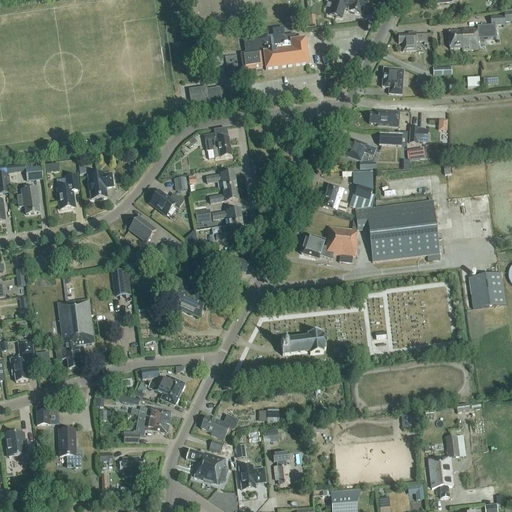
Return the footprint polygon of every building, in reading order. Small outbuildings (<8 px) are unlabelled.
[(333,0),(329,14),(341,18),(344,9),(360,14),(361,11),(362,11),(365,2),(359,0),(333,0)] [(504,18),(490,18),(491,27),(505,27),(504,24),(511,23),(511,14),(504,15),(504,18)] [(241,55),(243,72),(263,69),(262,67),(265,67),(265,71),(308,66),(305,40),(295,41),(294,35),(284,37),(283,31),(283,29),(272,30),(272,34),(273,39),(243,43),(245,55),(241,55)] [(460,31),(460,33),(447,34),(448,51),(461,50),(461,52),(478,51),(477,44),(478,44),(478,30),(460,31)] [(407,34),(408,36),(398,36),(398,44),(402,44),(402,52),(416,52),(415,43),(423,42),(424,44),(430,44),(430,34),(415,35),(415,33),(407,34)] [(451,76),(451,68),(432,69),(433,77),(451,76)] [(383,70),(382,89),(389,89),(388,96),(401,97),(402,87),(399,87),(400,71),(383,70)] [(207,88),(188,91),(192,113),(210,110),(207,88)] [(399,114),(394,113),(394,112),(376,111),(375,114),(370,113),(370,124),(378,124),(378,126),(393,127),(393,121),(399,121),(399,114)] [(410,128),(409,143),(417,144),(417,142),(426,143),(428,131),(418,130),(418,129),(410,128)] [(220,160),(231,158),(228,140),(215,142),(214,136),(199,138),(200,145),(212,143),(214,160),(220,160)] [(401,137),(379,136),(378,148),(401,149),(401,137)] [(194,139),(186,145),(189,150),(197,144),(194,139)] [(374,159),(377,151),(351,141),(345,157),(361,164),(364,155),(374,159)] [(411,163),(427,160),(425,148),(409,150),(411,163)] [(6,169),(7,176),(26,174),(26,182),(42,180),(41,168),(32,169),(31,166),(31,165),(25,166),(26,167),(6,169)] [(354,186),(356,187),(353,196),(367,201),(369,196),(371,191),(370,173),(352,174),(354,186)] [(221,183),(222,190),(236,188),(234,174),(205,179),(206,185),(221,183)] [(91,201),(107,199),(106,190),(114,188),(112,175),(104,176),(104,175),(88,177),(91,201)] [(0,195),(9,194),(6,176),(0,177),(0,195)] [(60,211),(75,209),(73,193),(79,192),(77,177),(66,179),(67,189),(57,190),(60,211)] [(185,179),(175,181),(177,193),(187,191),(185,179)] [(328,187),(325,197),(340,202),(343,191),(328,187)] [(236,188),(222,190),(223,197),(208,199),(209,206),(238,201),(236,188)] [(21,192),(22,197),(16,198),(18,210),(25,209),(26,216),(39,214),(37,201),(39,201),(37,189),(21,192)] [(169,200),(159,192),(149,205),(166,217),(175,206),(179,209),(184,203),(173,195),(169,200)] [(349,208),(356,211),(372,209),(375,198),(369,196),(367,201),(353,196),(349,208)] [(340,202),(325,197),(322,208),(336,212),(340,202)] [(438,257),(432,203),(354,212),(355,222),(352,222),(351,232),(329,229),(326,249),(323,248),(325,243),(318,241),(318,240),(307,237),(300,256),(311,259),(319,261),(320,258),(332,262),(333,256),(340,257),(339,263),(351,265),(352,258),(355,259),(357,241),(355,241),(357,233),(369,231),(372,264),(438,257)] [(227,220),(228,227),(242,225),(240,211),(211,216),(212,222),(227,220)] [(155,232),(138,220),(129,231),(146,244),(155,232)] [(242,225),(228,227),(229,233),(215,236),(215,241),(216,243),(244,238),(242,225)] [(186,237),(189,249),(198,247),(196,236),(186,237)] [(176,245),(161,247),(163,261),(179,258),(176,245)] [(227,260),(227,259),(219,256),(215,266),(223,269),(224,266),(228,267),(228,268),(245,275),(249,265),(231,258),(230,262),(227,260)] [(116,298),(129,297),(126,273),(113,274),(116,298)] [(504,305),(499,274),(468,279),(473,311),(504,305)] [(183,291),(185,285),(167,277),(164,285),(180,292),(172,308),(199,320),(207,304),(188,295),(189,294),(183,291)] [(59,348),(61,362),(67,361),(68,371),(78,370),(77,360),(79,360),(78,350),(76,350),(76,348),(94,346),(88,302),(74,304),(73,299),(67,300),(68,305),(57,306),(63,348),(59,348)] [(307,336),(307,339),(281,342),(282,346),(282,353),(283,357),(309,354),(309,356),(322,354),(321,351),(325,351),(323,336),(320,337),(319,334),(307,336)] [(18,345),(19,356),(17,360),(10,361),(12,377),(14,377),(15,384),(28,382),(27,376),(29,376),(27,358),(34,357),(32,343),(18,345)] [(158,380),(158,372),(141,373),(141,381),(158,380)] [(156,386),(179,396),(183,386),(170,380),(168,385),(158,381),(156,386)] [(179,396),(156,386),(150,383),(147,389),(160,395),(161,393),(164,394),(160,402),(174,408),(179,396)] [(144,396),(137,392),(134,397),(142,401),(144,396)] [(139,401),(125,398),(124,404),(138,407),(139,401)] [(149,418),(149,420),(169,423),(170,415),(148,411),(148,414),(131,411),(130,416),(138,417),(149,418)] [(49,413),(48,414),(36,414),(37,427),(49,427),(49,413)] [(278,413),(267,413),(267,423),(278,423),(278,413)] [(416,429),(415,416),(401,418),(402,430),(416,429)] [(169,423),(149,420),(149,418),(138,417),(135,437),(123,437),(123,445),(138,445),(138,437),(143,438),(144,433),(166,436),(169,423)] [(206,419),(201,431),(212,435),(211,437),(224,442),(230,427),(217,422),(217,424),(206,419)] [(74,431),(59,432),(59,458),(67,458),(67,470),(72,469),(72,470),(74,470),(74,469),(79,469),(79,457),(75,457),(74,431)] [(278,443),(277,431),(262,433),(263,445),(278,443)] [(5,435),(8,459),(21,457),(22,463),(35,461),(32,446),(24,447),(23,435),(14,436),(14,434),(5,435)] [(447,459),(448,459),(458,458),(456,438),(445,440),(446,448),(447,455),(447,459)] [(223,445),(212,442),(210,449),(221,452),(224,453),(225,456),(232,458),(234,446),(228,445),(227,446),(223,445)] [(246,459),(245,446),(235,448),(236,460),(246,459)] [(204,454),(203,456),(189,451),(186,461),(198,465),(194,478),(217,485),(224,460),(204,454)] [(289,462),(288,453),(273,455),(274,464),(278,464),(278,469),(274,469),(275,482),(279,481),(279,486),(288,485),(287,474),(290,474),(289,468),(286,468),(286,463),(289,462)] [(130,477),(130,472),(144,472),(143,461),(139,462),(139,458),(121,459),(122,473),(123,473),(123,477),(125,479),(129,479),(130,477)] [(452,488),(448,459),(447,459),(431,461),(433,475),(430,475),(431,490),(435,490),(436,496),(440,496),(440,500),(449,499),(448,488),(452,488)] [(238,469),(241,491),(255,490),(254,484),(257,484),(257,485),(265,484),(264,470),(253,471),(252,468),(238,469)] [(40,496),(39,486),(31,487),(32,497),(40,496)] [(422,486),(415,495),(416,502),(424,501),(422,486)] [(352,511),(351,497),(330,498),(331,511),(352,511)]
